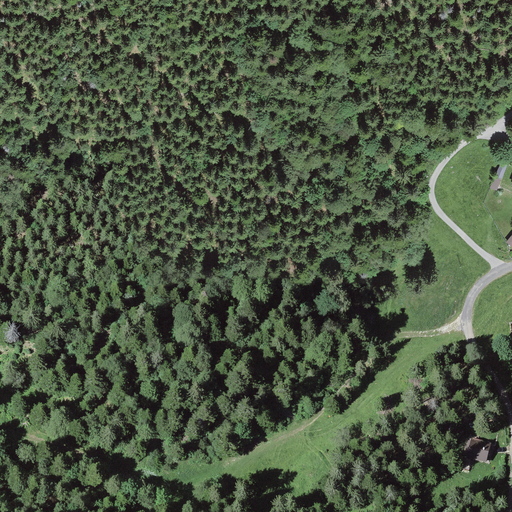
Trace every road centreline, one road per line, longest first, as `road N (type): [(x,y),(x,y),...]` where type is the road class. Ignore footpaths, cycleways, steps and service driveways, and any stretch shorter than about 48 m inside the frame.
road 1 (track): [(0,427),(154,484),(201,475),(286,439),(387,343),(439,335),(467,316)]
road 2 (unclassified): [(511,114),(448,156),(431,185),(443,216),(505,269)]
road 3 (unclassified): [(505,269),(474,292),(467,325),(511,419)]
